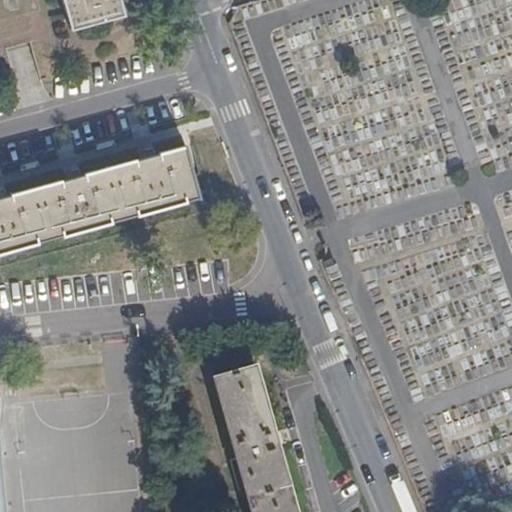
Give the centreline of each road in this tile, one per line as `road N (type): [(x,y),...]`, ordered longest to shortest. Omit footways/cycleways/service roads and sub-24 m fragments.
road 1 (residential): [(0,332),(304,285)]
road 2 (unclassified): [(304,285),(395,511)]
road 3 (unclassified): [(222,64),(304,285)]
road 4 (residential): [(0,129),(222,64)]
